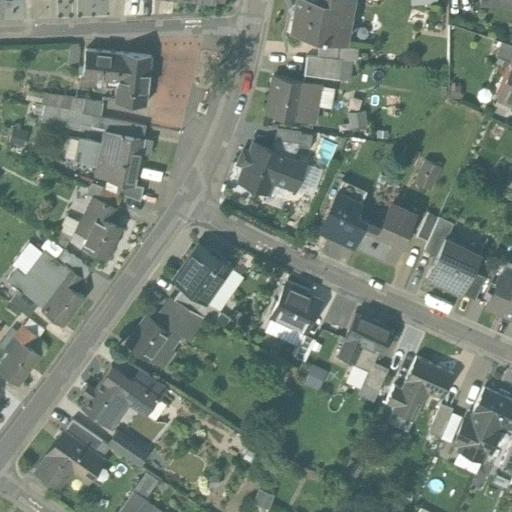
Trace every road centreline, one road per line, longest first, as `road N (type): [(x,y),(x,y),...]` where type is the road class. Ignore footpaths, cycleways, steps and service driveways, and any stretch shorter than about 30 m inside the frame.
road 1 (residential): [(511,356),(182,205)]
road 2 (residential): [(0,458),(182,205)]
road 3 (residential): [(254,24),(0,33)]
road 4 (residential): [(182,205),(212,155),(254,24)]
